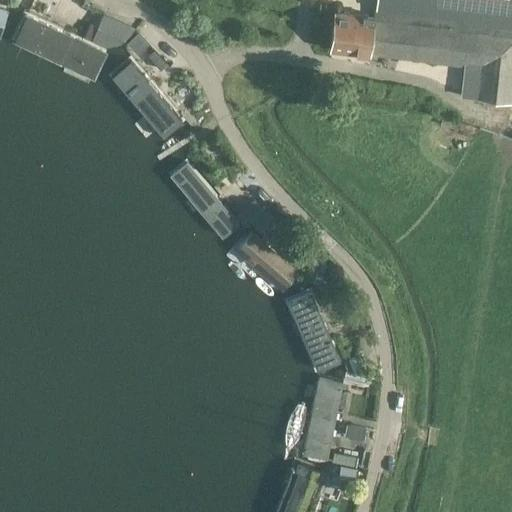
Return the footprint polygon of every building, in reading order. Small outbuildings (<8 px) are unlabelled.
[(511,0),(376,0),(375,16),(334,12),(329,48),(462,65),(460,96),(511,102),(511,0)] [(0,38),(10,10),(0,6),(0,38)] [(107,50),(24,13),(11,43),(93,80),(107,50)] [(132,27),(103,15),(92,39),(104,46),(118,42),(132,27)] [(127,53),(110,67),(166,135),(183,121),(129,54),(127,53)] [(189,161),(174,173),(226,237),(241,224),(189,161)] [(261,211),(254,202),(238,215),(245,224),(261,211)] [(272,219),(266,212),(253,222),(262,230),(272,219)] [(255,229),(238,249),(285,288),(302,268),(255,229)] [(311,284),(289,293),(326,378),(348,369),(311,284)] [(367,375),(346,370),(344,381),(365,385),(367,375)] [(343,383),(318,378),(304,456),(329,461),(343,383)] [(366,428),(349,425),(347,437),(364,439),(366,428)] [(301,459),(279,511),(310,511),(327,470),(301,459)] [(359,466),(343,463),(341,475),(356,478),(359,466)]
